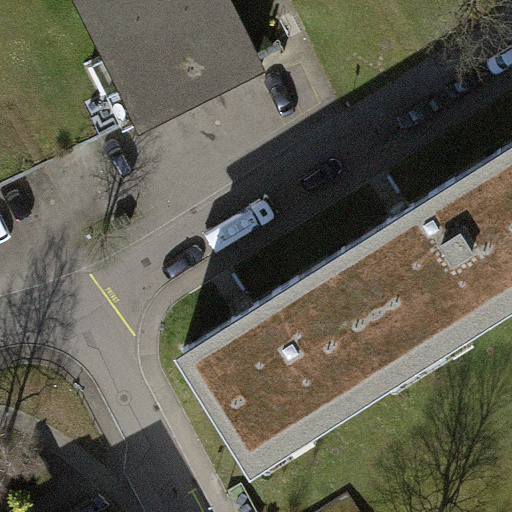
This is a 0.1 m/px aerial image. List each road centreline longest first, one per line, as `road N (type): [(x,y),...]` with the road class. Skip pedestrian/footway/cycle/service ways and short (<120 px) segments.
road 1 (residential): [(69,302),(511,38)]
road 2 (residential): [(186,511),(112,357),(69,302)]
